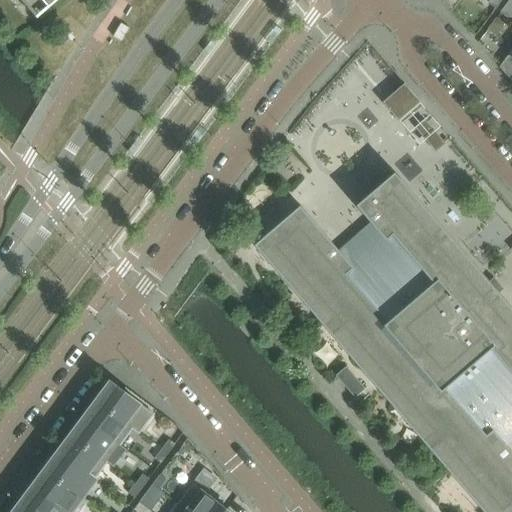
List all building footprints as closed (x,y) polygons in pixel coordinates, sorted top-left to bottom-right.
[(41,14),(57,0),(21,0),(23,2),(36,18),(41,14)] [(440,0),(451,12),(460,0),(440,0)] [(509,17),(511,13),(511,3),(509,1),(501,11),(509,17)] [(496,34),(503,24),(496,19),(488,29),(496,34)] [(511,59),(507,56),(499,67),(511,82),(511,59)] [(398,121),(420,102),(404,84),(382,103),(398,121)] [(421,136),(431,128),(424,120),(414,128),(421,136)] [(445,144),(431,128),(421,136),(435,152),(445,144)] [(511,309),(394,172),(355,205),(377,230),(342,255),(299,206),(271,230),(259,241),(493,511),(511,511),(511,452),(503,442),(511,433),(511,309)] [(365,389),(346,367),(335,376),(354,398),(365,389)] [(153,415),(141,406),(114,386),(101,404),(139,433),(153,415)] [(139,433),(101,404),(88,421),(120,445),(132,429),(138,434),(139,433)] [(120,445),(88,421),(75,439),(107,463),(120,445)] [(107,463),(75,439),(62,456),(94,480),(107,463)] [(168,454),(175,445),(168,440),(161,450),(168,454)] [(160,464),(168,454),(161,450),(154,459),(160,464)] [(94,480),(62,456),(49,473),(81,497),(94,480)] [(69,511),(81,497),(49,473),(36,491),(64,511),(69,511)] [(142,489),(149,479),(142,474),(135,484),(142,489)] [(159,489),(166,480),(159,475),(152,485),(159,489)] [(134,498),(142,489),(135,484),(128,494),(134,498)] [(151,499),(159,489),(152,485),(145,494),(151,499)] [(228,511),(192,485),(178,504),(188,511),(228,511)] [(64,511),(36,491),(23,508),(28,511),(64,511)]
